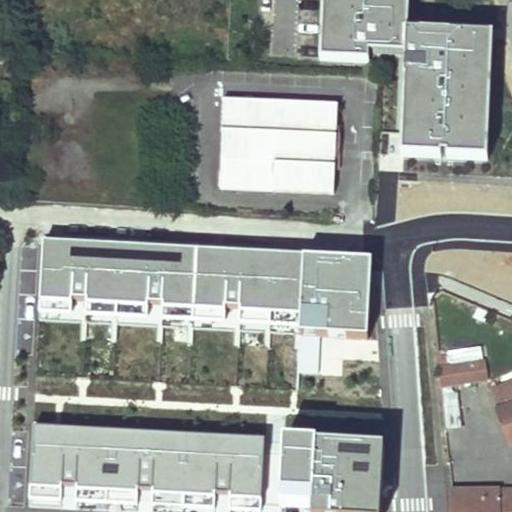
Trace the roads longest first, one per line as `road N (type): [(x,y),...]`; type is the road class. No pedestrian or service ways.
road 1 (residential): [(13,217),(393,243)]
road 2 (residential): [(410,511),(393,243)]
road 3 (residential): [(13,217),(0,480)]
road 4 (unknown): [(360,240),(357,103)]
road 5 (residential): [(393,243),(432,227),(511,229)]
